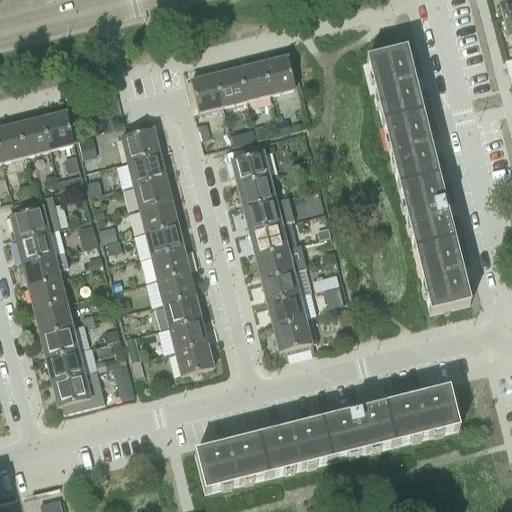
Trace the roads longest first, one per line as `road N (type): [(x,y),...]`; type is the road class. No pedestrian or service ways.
road 1 (residential): [(251,397),(176,100),(134,112)]
road 2 (residential): [(251,397),(511,333)]
road 3 (residential): [(497,252),(434,0)]
road 4 (residential): [(33,451),(251,397)]
road 5 (residential): [(0,34),(142,0)]
road 6 (residential): [(33,451),(0,319)]
